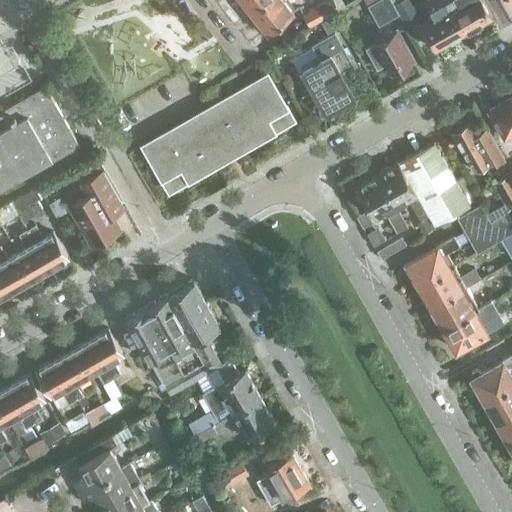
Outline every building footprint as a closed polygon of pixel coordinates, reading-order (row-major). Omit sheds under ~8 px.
[(242,0),(252,11),(265,0),(242,0)] [(265,0),(252,11),(268,31),(294,10),(286,0),(265,0)] [(325,0),(303,13),(310,25),(338,9),(332,0),(325,0)] [(399,13),(391,0),(376,0),(368,5),(378,24),(399,13)] [(419,17),(409,0),(399,0),(394,3),(406,24),(419,17)] [(419,23),(434,49),(464,32),(445,0),(427,0),(425,1),(433,15),(419,23)] [(493,16),(484,0),(445,0),(464,32),(493,16)] [(385,62),(392,74),(415,60),(396,29),(392,32),(389,28),(375,36),(378,39),(366,46),(378,66),(385,62)] [(352,63),(339,39),(325,46),(329,53),(302,68),(326,110),(354,95),(340,70),(352,63)] [(291,118),(287,111),(266,74),(144,144),(149,152),(143,155),(149,165),(155,162),(164,178),(169,188),(186,178),(230,153),(274,128),(291,118)] [(0,110),(0,187),(51,158),(52,160),(80,145),(62,113),(45,84),(0,110)] [(511,96),(488,110),(504,138),(511,133),(511,96)] [(472,118),(449,130),(472,170),(486,163),(491,171),(507,161),(487,125),(479,130),(472,118)] [(399,161),(429,214),(434,224),(469,203),(433,141),(399,161)] [(94,155),(86,160),(93,171),(101,166),(94,155)] [(399,161),(378,173),(396,205),(407,198),(419,219),(429,214),(399,161)] [(123,207),(122,206),(123,205),(103,170),(85,179),(93,192),(70,205),(92,244),(120,228),(111,213),(123,207)] [(364,198),(366,201),(375,217),(387,210),(399,231),(408,225),(396,205),(378,173),(357,185),(359,190),(358,192),(361,198),(364,198)] [(492,182),(505,206),(511,202),(511,179),(509,173),(492,182)] [(37,184),(11,198),(18,210),(28,203),(37,198),(43,195),(37,184)] [(11,198),(0,204),(0,222),(1,224),(20,213),(19,212),(18,210),(11,198)] [(476,251),(511,230),(511,225),(504,211),(489,219),(480,202),(457,215),(476,251)] [(28,203),(18,210),(19,212),(20,213),(24,220),(35,214),(28,203)] [(366,209),(357,215),(363,226),(373,221),(366,209)] [(69,258),(52,230),(43,235),(36,223),(27,228),(50,269),(69,258)] [(378,226),(367,232),(374,244),(385,238),(378,226)] [(50,269),(27,228),(19,233),(26,245),(16,250),(33,279),(50,269)] [(405,271),(412,272),(418,283),(451,265),(445,253),(460,244),(454,234),(438,243),(406,261),(402,267),(405,271)] [(402,235),(377,249),(381,257),(406,243),(402,235)] [(16,250),(7,255),(0,243),(0,262),(15,289),(33,279),(16,250)] [(0,297),(15,289),(0,262),(0,297)] [(451,265),(418,283),(431,305),(480,277),(472,265),(456,274),(451,265)] [(480,277),(431,305),(443,327),(476,308),(469,297),(485,287),(480,277)] [(193,278),(167,293),(193,339),(204,358),(193,364),(199,376),(221,363),(209,341),(203,345),(198,337),(204,333),(220,324),(204,296),(193,278)] [(146,305),(182,370),(193,364),(204,358),(193,339),(167,293),(146,305)] [(476,308),(443,327),(456,349),(460,351),(465,349),(465,344),(503,322),(491,299),(476,308)] [(125,317),(124,318),(147,359),(150,357),(161,379),(169,374),(170,374),(172,376),(182,370),(146,305),(125,317)] [(124,355),(107,326),(89,337),(112,377),(121,372),(114,361),(124,355)] [(112,377),(89,337),(71,347),(88,375),(97,370),(104,382),(112,377)] [(88,375),(71,347),(54,357),(77,398),(85,393),(78,381),(88,375)] [(471,376),(484,399),(511,382),(511,352),(481,371),(476,368),(471,371),(471,376)] [(35,368),(59,408),(77,398),(54,357),(35,368)] [(193,364),(182,370),(189,382),(199,376),(193,364)] [(245,368),(216,384),(197,395),(207,412),(188,423),(194,433),(212,422),(260,395),(245,368)] [(182,370),(172,376),(178,388),(189,382),(182,370)] [(45,400),(29,371),(10,382),(34,422),(42,417),(35,406),(45,400)] [(34,422),(10,382),(0,387),(0,404),(9,420),(18,415),(25,427),(34,422)] [(511,382),(484,399),(496,420),(511,410),(511,382)] [(260,395),(212,422),(194,433),(199,442),(236,420),(247,438),(275,422),(260,395)] [(110,413),(104,402),(87,412),(93,423),(110,413)] [(0,425),(9,420),(0,404),(0,441),(7,437),(0,425)] [(511,410),(496,420),(508,441),(511,439),(511,410)] [(58,421),(40,431),(42,436),(47,444),(65,433),(58,421)] [(32,441),(23,446),(30,458),(39,453),(32,441)] [(78,490),(121,466),(129,461),(121,465),(113,453),(120,449),(116,443),(110,447),(78,464),(84,474),(73,480),(78,490)] [(13,447),(4,452),(5,454),(10,461),(18,457),(13,447)] [(280,498),(309,481),(291,449),(262,466),(266,471),(259,475),(269,493),(275,489),(280,498)] [(241,460),(216,474),(223,486),(224,487),(249,473),(241,460)] [(132,485),(138,481),(140,480),(129,461),(121,466),(78,490),(84,501),(95,494),(100,502),(132,485)] [(138,481),(132,485),(100,502),(105,511),(104,511),(127,511),(143,504),(149,500),(138,481)] [(157,511),(151,499),(149,500),(143,504),(127,511),(157,511)]
